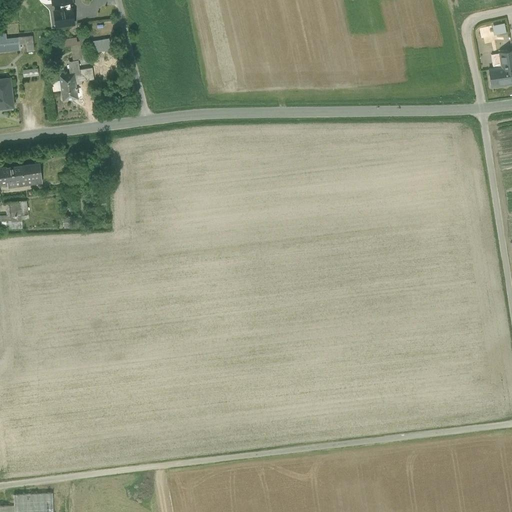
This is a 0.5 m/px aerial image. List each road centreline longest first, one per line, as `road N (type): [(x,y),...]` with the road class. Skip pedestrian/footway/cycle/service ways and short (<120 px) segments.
road 1 (track): [(511,425),(0,485)]
road 2 (unclassified): [(511,106),(210,114),(0,141)]
road 3 (track): [(511,13),(465,25),(511,302)]
road 4 (track): [(146,121),(116,0)]
